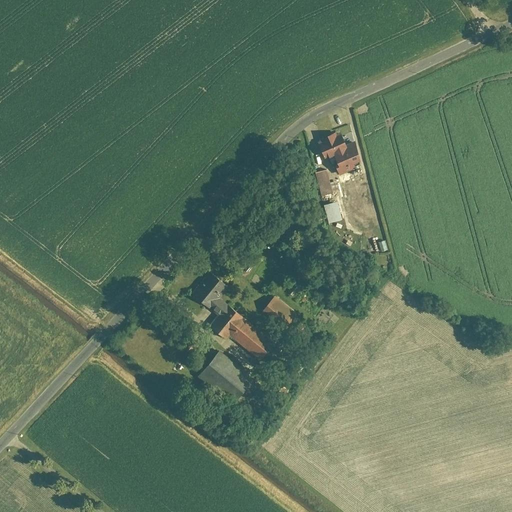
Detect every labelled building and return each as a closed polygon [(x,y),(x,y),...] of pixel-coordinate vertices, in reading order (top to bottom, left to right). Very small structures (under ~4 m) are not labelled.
[(325,157),(333,154),(338,166),(336,166),(338,173),(354,168),(352,162),(359,159),(353,141),(346,144),(341,132),(336,134),(336,132),(321,138),(322,140),(318,141),(325,157)] [(332,193),(326,170),(312,173),(319,197),(332,193)] [(327,223),(340,219),(335,200),(321,204),(327,223)] [(228,285),(210,271),(188,299),(206,313),(209,309),(218,298),(228,285)] [(295,313),(274,297),(262,313),(282,329),(295,313)] [(218,298),(209,309),(220,317),(228,306),(218,298)] [(272,340),(228,306),(220,317),(211,328),(225,338),(229,333),(259,357),(272,340)] [(220,351),(201,373),(233,401),(252,378),(220,351)]
